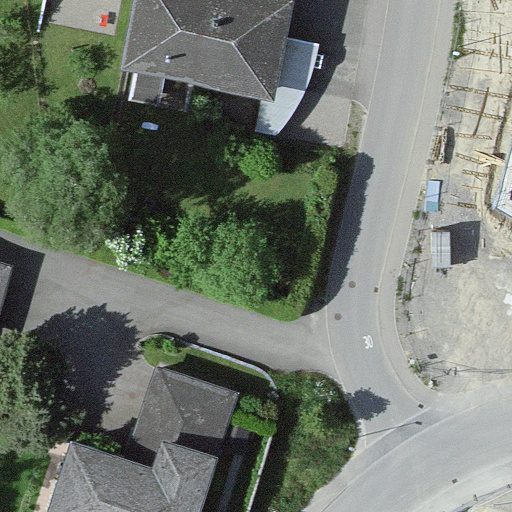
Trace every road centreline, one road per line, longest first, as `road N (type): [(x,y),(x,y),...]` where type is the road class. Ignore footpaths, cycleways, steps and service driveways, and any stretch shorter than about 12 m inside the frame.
road 1 (residential): [(373,367),(47,251),(0,225)]
road 2 (residential): [(373,367),(353,293),(411,0)]
